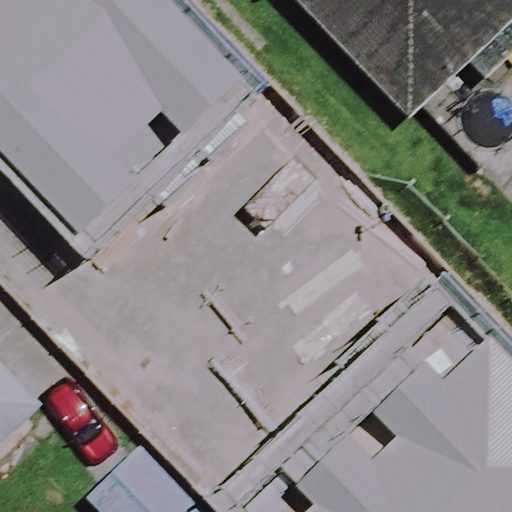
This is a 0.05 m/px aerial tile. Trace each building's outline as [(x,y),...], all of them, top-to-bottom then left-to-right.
[(173,118),(66,0),(51,0),(0,46),(0,75),(33,112),(0,141),(0,160),(67,234),(56,244),(123,318),(289,169),(212,83),(173,118)] [(511,29),(511,0),(295,0),(414,124),(511,29)] [(0,452),(43,411),(0,365),(0,452)] [(366,441),(293,368),(203,458),(256,511),(408,511),(451,470),(395,413),(366,441)] [(198,511),(145,454),(92,502),(101,511),(198,511)]
